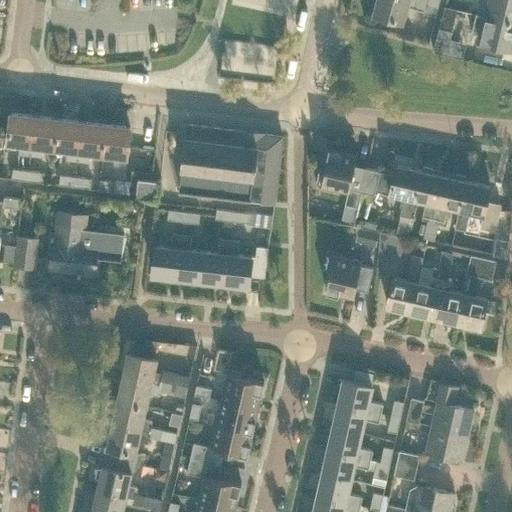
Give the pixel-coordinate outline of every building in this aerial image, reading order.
[(377,0),(374,14),(403,21),(407,5),(423,10),(423,12),(436,15),(439,4),(425,0),(377,0)] [(511,0),(483,0),(482,3),(486,4),(483,15),(511,22),(511,0)] [(452,30),(455,17),(457,9),(444,6),(439,27),(452,30)] [(477,41),(511,49),(511,22),(483,15),(475,13),(471,32),(479,34),(477,41)] [(8,141),(20,143),(19,153),(31,155),(32,145),(36,116),(12,113),(8,141)] [(36,116),(32,145),(31,155),(42,156),(43,146),(56,147),(59,119),(36,116)] [(83,121),(59,119),(56,147),(67,149),(66,159),(78,161),(79,150),(83,121)] [(79,150),(78,161),(89,162),(90,151),(102,153),(106,124),(83,121),(79,150)] [(187,123),(179,191),(274,202),(282,135),(259,132),(259,131),(241,129),(241,130),(187,123)] [(130,127),(106,124),(102,153),(115,154),(113,165),(125,166),(127,156),(130,127)] [(167,146),(175,147),(177,132),(169,131),(167,146)] [(316,185),(348,192),(346,204),(358,207),(361,190),(362,190),(367,168),(354,165),(357,155),(329,149),(324,170),(320,169),(316,185)] [(405,197),(399,225),(407,227),(414,199),(420,170),(396,164),(390,193),(405,197)] [(367,168),(362,190),(375,193),(380,170),(367,168)] [(28,181),(29,172),(13,170),(12,180),(28,181)] [(439,213),(435,212),(443,175),(420,170),(414,199),(426,201),(422,219),(428,220),(427,224),(436,226),(437,223),(439,213)] [(29,172),(28,181),(44,183),(45,173),(29,172)] [(74,187),(75,177),(59,175),(58,185),(74,187)] [(460,209),(467,180),(443,175),(435,212),(439,213),(437,223),(446,225),(448,214),(445,213),(446,206),(460,209)] [(75,177),(74,187),(90,189),(91,179),(75,177)] [(136,197),(155,199),(157,180),(138,178),(136,197)] [(115,182),(99,180),(98,190),(114,192),(115,182)] [(467,180),(460,209),(461,209),(457,227),(466,229),(470,211),(483,215),(480,227),(495,230),(501,204),(487,201),(490,185),(467,180)] [(20,199),(4,197),(2,207),(19,209),(20,199)] [(345,205),(341,221),(353,224),(357,208),(345,205)] [(184,210),(169,208),(167,218),(183,220),(184,210)] [(232,211),(216,209),(215,218),(231,220),(232,211)] [(184,210),(183,220),(199,222),(200,212),(184,210)] [(231,220),(251,223),(252,213),(232,211),(231,220)] [(52,246),(50,267),(78,270),(78,274),(81,274),(81,272),(96,274),(98,256),(122,259),(124,233),(84,229),(86,214),(58,212),(55,246),(52,246)] [(436,226),(427,224),(424,237),(433,239),(436,226)] [(399,225),(396,235),(405,237),(407,227),(399,225)] [(355,241),(375,246),(378,233),(358,229),(355,241)] [(170,246),(156,245),(153,274),(177,277),(182,233),(172,232),(170,246)] [(405,237),(396,235),(380,232),(378,251),(400,257),(405,237)] [(201,280),(204,250),(189,248),(191,234),(182,233),(177,277),(201,280)] [(38,238),(19,236),(16,265),(34,267),(38,238)] [(201,280),(224,282),(229,238),(219,237),(218,252),(204,250),(201,280)] [(224,282),(248,285),(249,275),(265,277),(268,247),(257,245),(256,256),(237,254),(238,240),(229,238),(224,282)] [(438,263),(451,266),(453,253),(441,250),(438,263)] [(329,253),(326,269),(331,270),(326,292),(353,298),(355,288),(368,291),(373,267),(361,264),(362,261),(329,253)] [(410,311),(417,281),(423,257),(412,254),(406,279),(394,276),(387,305),(410,311)] [(457,321),(480,327),(487,297),(476,295),(479,278),(492,280),(496,261),(470,255),(462,291),(464,292),(457,321)] [(442,278),(447,280),(451,266),(438,263),(437,268),(433,267),(432,268),(429,286),(417,283),(411,311),(434,316),(442,278)] [(434,316),(457,321),(464,292),(462,291),(462,293),(451,290),(453,281),(447,280),(442,278),(434,316)] [(485,311),(493,313),(496,300),(487,298),(485,311)] [(128,353),(122,376),(161,384),(162,380),(174,383),(172,392),(186,395),(187,390),(190,377),(164,371),(163,375),(154,373),(158,359),(151,358),(155,341),(144,338),(140,355),(128,353)] [(221,399),(258,408),(264,381),(242,376),(244,372),(228,368),(221,399)] [(122,376),(118,399),(147,406),(150,394),(159,396),(160,390),(172,392),(174,383),(162,380),(161,384),(122,376)] [(381,413),(383,403),(369,399),(372,386),(343,379),(338,403),(381,413)] [(437,401),(432,425),(468,433),(473,408),(455,404),(459,385),(439,381),(435,401),(437,401)] [(194,394),(209,397),(211,387),(196,384),(194,394)] [(406,419),(419,423),(424,400),(411,397),(406,419)] [(112,423),(142,429),(150,431),(152,427),(153,420),(144,418),(147,406),(118,399),(112,423)] [(216,423),(253,431),(258,408),(221,399),(216,423)] [(400,417),(404,402),(394,400),(391,415),(400,417)] [(189,417),(198,419),(202,404),(192,402),(189,417)] [(333,426),(362,433),(365,418),(379,421),(381,413),(338,403),(333,426)] [(391,415),(387,431),(396,433),(400,417),(391,415)] [(164,429),(152,427),(150,431),(142,429),(112,423),(107,446),(106,449),(115,451),(114,458),(143,465),(145,454),(136,452),(139,440),(149,442),(150,436),(162,439),(164,429)] [(253,431),(216,423),(210,447),(248,455),(253,431)] [(468,433),(432,425),(426,451),(462,460),(468,433)] [(362,433),(333,426),(327,449),(370,459),(373,449),(359,446),(362,433)] [(162,439),(176,442),(178,433),(164,429),(162,439)] [(190,457),(199,459),(203,444),(193,442),(190,457)] [(380,461),(390,464),(393,448),(383,446),(380,461)] [(327,449),(322,473),(351,479),(354,465),(368,468),(370,459),(327,449)] [(399,450),(396,461),(417,466),(420,455),(399,450)] [(162,454),(160,467),(169,469),(172,457),(162,454)] [(190,457),(187,472),(196,474),(199,459),(190,457)] [(102,466),(97,490),(126,496),(135,498),(136,493),(137,487),(129,485),(132,473),(141,475),(143,465),(114,458),(111,468),(102,466)] [(374,470),(371,484),(385,487),(390,464),(380,461),(376,460),(374,470)] [(417,466),(396,461),(394,474),(414,479),(417,466)] [(157,467),(154,478),(164,481),(168,471),(157,467)] [(351,479),(322,473),(317,496),(360,505),(362,496),(348,492),(351,479)] [(199,498),(236,507),(241,483),(204,474),(199,498)] [(413,509),(423,511),(452,511),(454,506),(451,504),(454,493),(418,485),(410,488),(405,508),(413,509)] [(97,490),(92,511),(122,511),(126,496),(97,490)] [(370,508),(379,510),(379,508),(385,510),(388,496),(373,492),(370,508)] [(147,506),(149,496),(136,493),(135,498),(134,503),(147,506)] [(147,506),(160,509),(162,499),(149,496),(147,506)] [(313,511),(343,511),(344,511),(348,511),(358,511),(360,505),(317,496),(313,511)] [(195,511),(234,511),(236,507),(199,498),(195,511)] [(167,511),(177,511),(179,503),(170,501),(167,511)]
